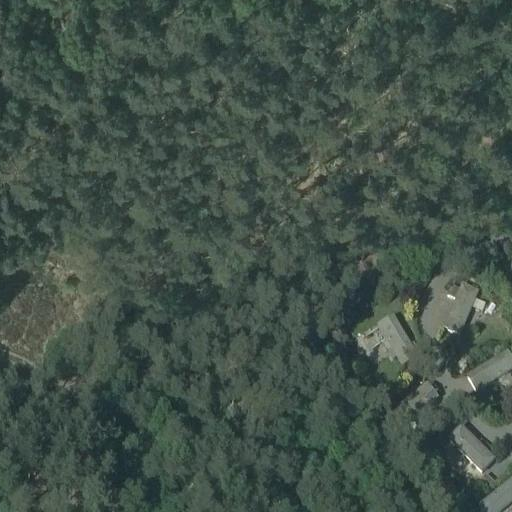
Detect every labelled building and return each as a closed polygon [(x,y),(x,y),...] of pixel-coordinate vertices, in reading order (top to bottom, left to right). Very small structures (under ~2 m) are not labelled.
[(448,315),(442,330),(458,336),(464,323),(470,309),(476,295),(460,288),(459,291),(455,301),(448,315)] [(458,292),(450,288),(446,298),(454,302),(455,301),(458,292)] [(379,326),(377,328),(386,344),(381,347),(386,354),(387,354),(390,352),(395,360),(400,369),(406,366),(416,360),(408,346),(400,332),(399,330),(393,319),(379,326)] [(478,371),(465,379),(474,394),(488,386),(501,378),(511,371),(511,366),(505,355),(492,363),(478,371)] [(400,407),(388,417),(392,421),(400,430),(402,429),(403,428),(410,422),(415,429),(428,418),(430,416),(425,410),(435,401),(424,387),(412,397),(400,407)] [(489,404),(484,395),(476,400),(481,409),(489,404)] [(459,431),(447,443),(448,445),(458,454),(468,464),(477,473),(480,475),(492,463),(481,452),(470,442),(459,431)] [(479,483),(488,491),(494,484),(485,477),(479,483)] [(489,499),(477,509),(479,511),(501,511),(508,507),(511,503),(511,480),(501,489),(489,499)]
